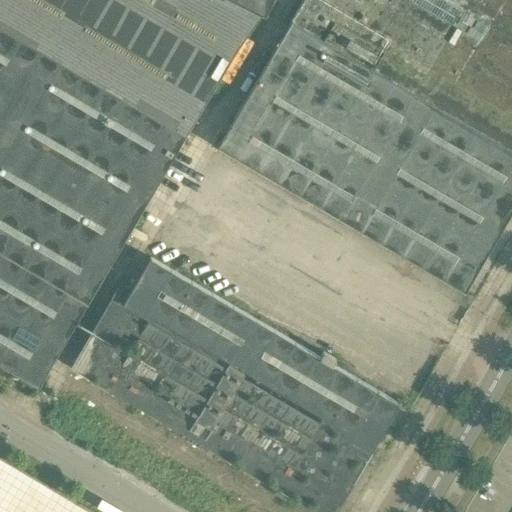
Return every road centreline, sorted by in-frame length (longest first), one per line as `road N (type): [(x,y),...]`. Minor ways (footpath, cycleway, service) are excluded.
road 1 (tertiary): [(412,511),(511,345)]
road 2 (unclassified): [(138,511),(0,428)]
